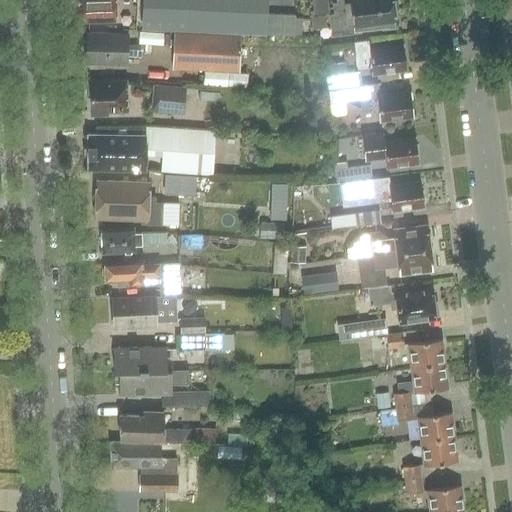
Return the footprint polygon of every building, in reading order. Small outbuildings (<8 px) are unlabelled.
[(79,0),(80,17),(84,17),(84,23),(117,22),(115,0),(79,0)] [(144,0),(143,28),(293,36),(294,16),(285,16),(286,5),(265,3),(265,0),(144,0)] [(329,13),(328,0),(316,0),(314,0),(315,14),(329,13)] [(334,15),(393,7),(398,6),(397,0),(337,0),(338,4),(333,4),(334,15)] [(396,24),(393,7),(334,15),(329,15),(332,36),(356,33),(356,29),(396,24)] [(327,28),(326,16),(313,18),(314,29),(327,28)] [(241,36),(175,32),(173,69),(239,73),(241,36)] [(127,66),(128,34),(87,34),(86,64),(127,66)] [(373,74),(407,69),(403,45),(370,50),(368,40),(355,42),(358,69),(372,67),(373,74)] [(361,86),(360,73),(327,77),(331,104),(360,100),(362,114),(379,112),(380,120),(413,116),(410,92),(379,96),(378,84),(361,86)] [(92,114),(128,113),(127,82),(87,83),(88,93),(92,96),(92,114)] [(184,114),(186,87),(154,84),(152,111),(184,114)] [(215,175),(216,154),(217,131),(143,126),(97,127),(97,135),(88,135),(89,169),(146,170),(146,156),(163,157),(163,171),(215,175)] [(387,166),(419,162),(415,139),(384,143),(382,133),(367,135),(370,159),(385,157),(387,166)] [(349,182),(372,178),(371,164),(347,167),(349,182)] [(165,183),(164,194),(195,196),(197,176),(166,174),(165,183)] [(389,177),(370,179),(358,181),(362,204),(391,200),(392,210),(424,206),(421,182),(391,186),(389,177)] [(151,182),(96,181),(95,219),(147,220),(147,224),(162,224),(162,195),(151,195),(151,182)] [(286,220),(287,184),(273,183),(271,219),(286,220)] [(357,226),(381,223),(379,210),(331,216),(333,228),(357,225),(357,226)] [(344,259),(373,255),(430,247),(427,228),(394,232),(395,239),(390,240),(378,232),(363,234),(351,242),(344,255),(344,259)] [(168,246),(167,231),(134,233),(134,229),(102,230),(102,246),(103,245),(104,254),(135,252),(135,247),(168,246)] [(286,275),(288,245),(275,244),(273,274),(286,275)] [(305,263),(306,247),(292,247),(291,262),(305,263)] [(430,247),(373,255),(373,258),(355,261),(357,282),(359,282),(360,290),(367,289),(367,287),(379,286),(376,269),(398,266),(399,272),(432,268),(430,247)] [(106,281),(117,281),(118,286),(145,284),(145,278),(160,277),(161,295),(182,294),(180,264),(144,266),(144,261),(105,263),(106,281)] [(335,290),(333,274),(303,278),(305,294),(335,290)] [(435,315),(438,315),(437,302),(433,302),(432,289),(390,295),(389,285),(368,288),(371,305),(390,303),(391,309),(398,309),(399,322),(435,317),(435,315)] [(178,320),(177,296),(113,298),(114,328),(157,326),(157,321),(178,320)] [(205,333),(205,318),(180,319),(181,334),(205,333)] [(293,329),(293,319),(283,320),(283,329),(293,329)] [(386,319),(338,325),(340,340),(388,334),(386,319)] [(234,335),(225,335),(225,333),(176,335),(177,349),(206,348),(206,350),(235,349),(234,335)] [(412,368),(445,363),(441,339),(404,344),(403,333),(387,335),(387,336),(372,338),(373,349),(388,347),(389,349),(397,348),(398,358),(410,356),(412,368)] [(115,371),(172,370),(172,369),(167,369),(167,346),(114,347),(115,371)] [(445,363),(412,368),(415,392),(448,388),(445,363)] [(189,384),(189,370),(172,370),(115,371),(115,373),(120,373),(120,395),(172,394),(172,384),(189,384)] [(211,391),(182,391),(182,406),(211,406),(211,391)] [(411,391),(394,393),(396,406),(412,404),(411,391)] [(391,407),(390,398),(378,399),(379,409),(391,407)] [(414,418),(412,404),(396,406),(397,420),(414,418)] [(193,430),(172,429),(164,429),(164,412),(144,412),(144,416),(121,416),(122,441),(203,443),(203,431),(193,431),(193,430)] [(419,416),(422,441),(454,437),(451,412),(419,416)] [(457,461),(454,437),(422,441),(425,465),(457,461)] [(142,491),(179,492),(179,475),(178,475),(178,459),(163,459),(161,444),(111,443),(113,467),(143,467),(143,476),(142,476),(142,491)] [(404,466),(405,479),(406,480),(423,478),(421,464),(404,466)] [(425,492),(423,478),(406,480),(407,494),(425,492)] [(428,490),(431,511),(447,511),(463,510),(460,485),(428,490)]
